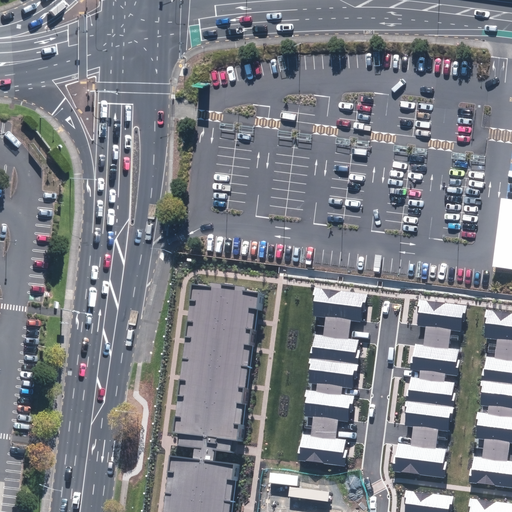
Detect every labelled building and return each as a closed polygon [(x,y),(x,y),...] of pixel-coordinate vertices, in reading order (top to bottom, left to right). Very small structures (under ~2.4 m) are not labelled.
[(235,511),(242,464),(219,461),(219,455),(236,457),(237,451),(238,446),(244,447),(263,296),(249,294),(249,289),(216,285),(215,290),(197,288),(193,314),(190,341),(185,379),(182,408),(178,435),(184,436),(183,442),(183,447),(200,449),(198,462),(175,459),(168,511),(235,511)] [(305,436),(302,459),(309,460),(309,462),(345,466),(348,440),(338,439),(339,430),(340,423),(350,424),(352,407),(355,407),(356,397),(344,395),(344,392),(344,389),(355,390),(361,340),(351,339),(352,331),(353,323),(363,324),(365,306),(368,306),(369,295),(317,288),(313,318),(326,320),(324,334),(320,333),(319,336),(316,335),(310,384),(318,385),(317,393),(309,392),(307,408),(309,408),(308,417),(315,418),(313,437),(305,436)] [(463,338),(467,306),(420,299),(416,329),(424,331),(423,339),(421,351),(411,350),(407,373),(399,431),(409,436),(409,441),(408,447),(394,446),(391,472),(446,479),(449,453),(440,448),(441,436),(448,437),(456,384),(447,383),(447,382),(460,384),(465,350),(449,348),(451,336),(463,338)] [(511,316),(487,313),(482,346),(503,349),(500,367),(490,366),(478,447),(488,452),(487,463),(473,462),(470,485),(511,490),(511,316)] [(452,511),(454,500),(405,494),(402,511),(452,511)]
